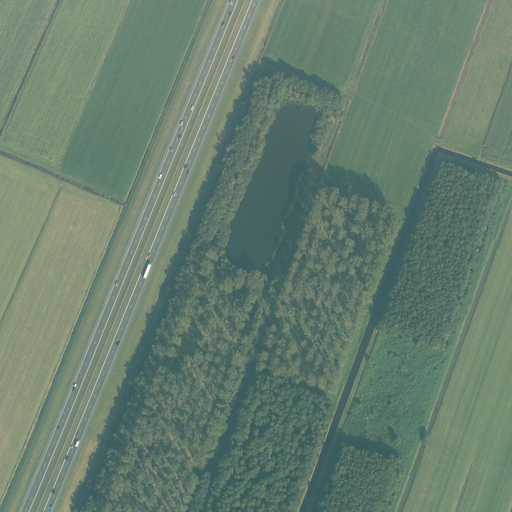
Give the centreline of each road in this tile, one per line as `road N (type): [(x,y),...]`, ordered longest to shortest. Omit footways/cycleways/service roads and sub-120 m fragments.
road 1 (motorway): [(234,0),(24,511)]
road 2 (motorway): [(46,511),(255,0)]
